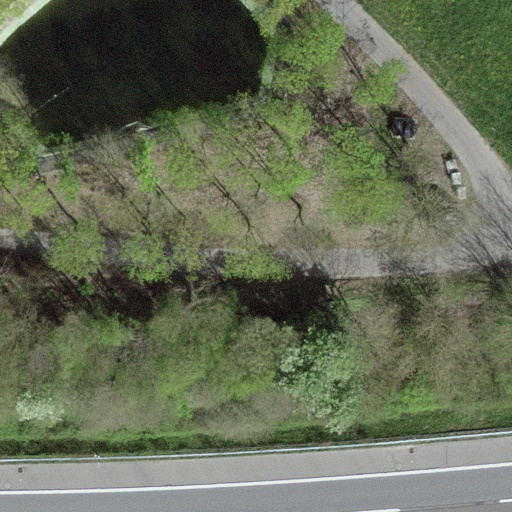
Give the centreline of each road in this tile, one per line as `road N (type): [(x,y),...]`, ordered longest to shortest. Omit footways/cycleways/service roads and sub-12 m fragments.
road 1 (track): [(511,233),(372,260),(0,244)]
road 2 (track): [(330,0),(511,186)]
